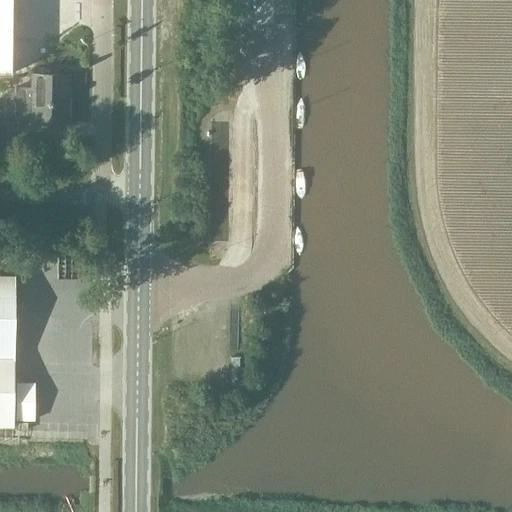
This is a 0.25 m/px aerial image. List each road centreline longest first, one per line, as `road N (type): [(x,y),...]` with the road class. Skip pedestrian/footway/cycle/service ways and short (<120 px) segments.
road 1 (unclassified): [(137,285),(253,276),(270,258),(271,0)]
road 2 (secondary): [(134,511),(137,285)]
road 3 (secondary): [(138,190),(141,0)]
road 4 (unclassified): [(100,0),(99,190)]
